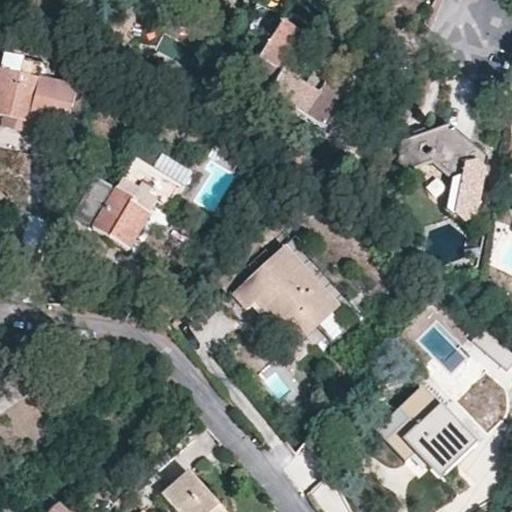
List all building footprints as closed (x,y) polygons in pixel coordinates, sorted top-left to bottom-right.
[(177,0),(207,48),(220,0),(177,0)] [(261,62),(282,75),(287,78),(311,39),(285,23),(261,62)] [(56,109),(62,87),(40,81),(44,66),(6,56),(0,78),(0,114),(51,129),(56,109)] [(268,99),(308,123),(323,99),(316,95),(287,78),(282,75),(268,99)] [(323,99),(308,123),(347,147),(359,126),(344,117),(358,95),(351,90),(353,87),(345,81),(340,78),(336,85),(326,100),(323,99)] [(325,79),(316,95),(323,99),(326,100),(336,85),(325,79)] [(78,91),(62,87),(56,109),(66,111),(72,113),(78,91)] [(474,220),(486,159),(458,136),(446,126),(399,144),(395,159),(406,169),(426,160),(460,190),(453,218),(462,227),(474,220)] [(186,185),(136,155),(121,180),(127,183),(119,195),(94,181),(72,218),(90,228),(101,208),(109,212),(97,232),(115,243),(133,253),(162,203),(173,209),(186,185)] [(0,222),(6,224),(12,191),(0,189),(0,222)] [(304,342),(344,302),(285,246),(238,297),(253,311),(262,302),(272,290),(280,298),(270,309),(304,342)] [(272,290),(262,302),(265,305),(270,309),(280,298),(272,290)] [(353,310),(344,302),(304,342),(313,351),(353,310)] [(449,366),(461,350),(430,327),(418,342),(449,366)] [(511,361),(511,350),(484,327),(473,339),(506,367),(511,361)] [(447,486),(454,479),(466,490),(480,475),(491,465),(439,414),(426,428),(406,409),(379,439),(396,455),(411,470),(421,460),(447,486)] [(224,511),(221,507),(190,473),(162,498),(174,511),(224,511)] [(466,490),(470,494),(485,481),(480,475),(466,490)]
